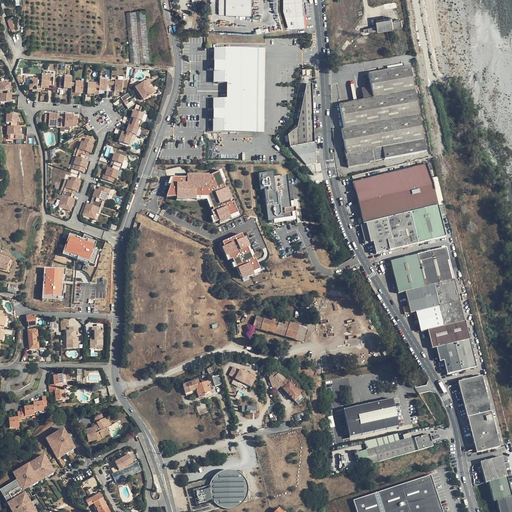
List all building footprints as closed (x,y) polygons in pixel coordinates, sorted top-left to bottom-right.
[(252,0),(219,0),(219,15),(252,15),(252,0)] [(284,0),(284,9),(290,28),(306,27),(302,0),(284,0)] [(149,64),(150,63),(146,17),(145,11),(127,12),(131,61),(131,62),(149,64)] [(17,24),(17,22),(17,17),(12,16),(7,19),(11,29),(17,27),(17,24)] [(376,22),(377,27),(367,29),(368,33),(392,28),(391,19),(376,22)] [(265,51),(213,50),(212,85),(226,85),(226,100),(212,100),(212,136),(264,137),(265,51)] [(342,123),(344,129),(341,130),(345,151),(344,151),(346,159),(347,159),(348,165),(368,162),(376,160),(425,151),(421,130),(415,96),(410,66),(373,73),(368,74),(368,76),(370,83),(370,87),(362,89),(363,100),(341,104),(339,105),(342,123)] [(41,86),(45,86),(48,87),(49,85),(52,86),(53,77),(49,77),(49,76),(42,75),(41,80),(41,86)] [(64,88),(71,88),(72,83),(72,78),(65,77),(65,78),(60,78),(60,86),(64,86),(64,88)] [(29,89),(32,90),(36,90),(37,88),(40,89),(41,86),(41,80),(37,80),(37,79),(29,78),(29,89)] [(107,80),(99,80),(99,81),(98,90),(106,91),(106,87),(110,88),(111,79),(107,79),(107,80)] [(114,88),(114,91),(119,92),(121,92),(122,81),(115,81),(115,79),(111,79),(110,88),(114,88)] [(88,94),(94,94),(94,91),(98,92),(98,90),(99,81),(95,80),(95,83),(89,83),(88,94)] [(76,83),(72,83),(71,88),(71,91),(75,91),(75,93),(80,93),(82,93),(83,83),(76,82),(76,83)] [(135,87),(139,94),(148,88),(144,82),(135,87)] [(9,91),(9,87),(9,84),(0,83),(0,90),(7,91),(9,91)] [(151,84),(149,86),(154,93),(157,91),(151,84)] [(288,136),(290,148),(314,143),(312,84),(306,84),(299,122),(297,129),(288,136)] [(152,94),(148,88),(139,94),(143,100),(152,94)] [(0,102),(10,103),(9,109),(17,110),(17,95),(11,95),(7,95),(0,94),(0,102)] [(120,98),(123,102),(130,97),(127,94),(120,98)] [(134,104),(131,100),(124,105),(127,109),(134,104)] [(133,111),(130,117),(133,118),(132,123),(140,125),(142,122),(140,121),(143,114),(133,111)] [(57,119),(57,117),(57,114),(49,114),(49,115),(45,115),(44,123),(49,123),(48,126),(56,127),(56,128),(60,128),(61,119),(57,119)] [(65,115),(65,117),(65,119),(61,119),(60,128),(64,129),(64,127),(72,128),(73,125),(77,125),(78,117),(73,117),(73,115),(65,115)] [(139,130),(140,125),(132,123),(130,127),(127,126),(125,132),(133,135),(135,136),(138,129),(139,130)] [(16,135),(27,136),(27,127),(18,127),(12,126),(10,126),(7,126),(6,134),(8,134),(8,139),(16,140),(16,135)] [(122,136),(120,135),(119,139),(118,142),(128,145),(130,139),(131,138),(133,135),(125,132),(124,132),(122,136)] [(74,148),(73,151),(83,155),(85,152),(87,152),(89,153),(92,146),(90,146),(92,141),(84,138),(83,143),(80,142),(77,149),(74,148)] [(315,157),(314,143),(290,148),(311,171),(316,171),(315,164),(315,163),(315,157)] [(73,151),(72,155),(74,157),(72,164),(75,165),(73,169),(81,172),(82,168),(84,168),(86,161),(84,160),(82,159),(83,155),(73,151)] [(113,162),(112,166),(120,169),(122,165),(121,164),(123,158),(113,154),(111,161),(113,162)] [(354,182),(358,200),(358,201),(359,208),(360,211),(363,223),(366,223),(438,206),(428,165),(427,164),(354,182)] [(119,173),(120,169),(112,166),(110,170),(106,168),(104,175),(102,175),(101,179),(112,183),(113,178),(116,179),(118,172),(119,173)] [(173,179),(166,199),(176,198),(175,202),(205,202),(216,227),(239,218),(220,173),(209,177),(186,176),(186,179),(173,179)] [(272,174),(259,176),(261,190),(264,190),(268,220),(274,219),(274,223),(298,220),(302,220),(296,178),(287,179),(287,176),(273,178),(272,174)] [(70,180),(67,179),(64,187),(62,186),(61,186),(60,190),(62,190),(70,193),(72,189),(76,191),(79,183),(78,183),(79,179),(71,176),(70,180)] [(94,198),(93,201),(100,204),(101,201),(103,201),(106,194),(108,194),(109,190),(102,188),(98,187),(97,190),(94,190),(92,197),(94,198)] [(69,197),(70,193),(62,190),(61,194),(62,194),(57,206),(69,210),(73,198),(69,197)] [(100,204),(93,201),(91,205),(89,204),(85,203),(81,214),(92,219),(97,207),(99,208),(100,204)] [(366,223),(370,242),(373,242),(376,254),(445,237),(438,206),(366,223)] [(365,244),(370,242),(366,223),(363,223),(360,224),(365,244)] [(241,236),(222,244),(223,248),(221,249),(227,263),(232,261),(241,282),(260,274),(256,264),(245,239),(243,240),(241,236)] [(98,246),(72,238),(66,258),(92,266),(98,246)] [(405,292),(408,306),(410,312),(411,313),(416,312),(421,332),(427,331),(432,349),(436,348),(439,362),(444,361),(447,373),(447,375),(476,368),(465,321),(464,322),(446,248),(390,262),(398,294),(405,292)] [(0,254),(0,268),(11,271),(14,258),(0,254)] [(68,272),(45,271),(44,300),(66,302),(68,272)] [(7,291),(13,292),(15,293),(17,286),(9,284),(7,291)] [(34,316),(26,316),(27,321),(28,321),(29,326),(35,325),(34,316)] [(295,339),(299,326),(285,321),(284,325),(275,322),(276,319),(272,318),(271,321),(256,316),(253,327),(295,339)] [(307,328),(299,325),(299,326),(295,339),(303,342),(307,328)] [(93,328),(93,338),(90,338),(91,348),(96,348),(97,350),(104,349),(103,327),(93,328)] [(36,343),(36,342),(36,337),(37,337),(36,331),(35,331),(35,330),(28,331),(30,349),(38,348),(37,343),(36,343)] [(75,337),(75,330),(66,330),(67,348),(79,348),(79,337),(75,337)] [(381,340),(375,340),(376,356),(383,356),(383,345),(381,345),(381,340)] [(252,387),(257,378),(234,366),(229,375),(252,387)] [(274,373),(267,380),(271,395),(275,394),(276,393),(275,391),(281,387),(279,385),(284,379),(274,373)] [(63,374),(53,375),(54,384),(49,385),(49,389),(60,387),(59,384),(63,384),(62,379),(63,378),(63,374)] [(215,386),(219,385),(221,384),(218,376),(213,378),(215,386)] [(458,383),(474,444),(477,453),(499,447),(490,412),(481,377),(458,383)] [(300,395),(284,379),(279,385),(281,387),(294,401),(300,395)] [(197,392),(198,396),(204,394),(211,392),(207,382),(199,385),(197,380),(183,385),(186,395),(197,392)] [(60,387),(49,389),(49,392),(55,392),(56,401),(66,400),(65,396),(64,396),(64,390),(60,391),(60,387)] [(47,407),(46,396),(42,397),(43,401),(33,402),(34,405),(34,412),(39,412),(39,411),(44,410),(43,407),(47,407)] [(392,401),(343,412),(349,440),(399,429),(392,401)] [(34,412),(34,405),(24,406),(24,407),(21,408),(21,411),(22,419),(25,418),(25,417),(30,416),(30,415),(35,414),(34,412)] [(22,419),(21,411),(18,412),(18,417),(9,418),(10,427),(15,427),(15,426),(19,426),(19,422),(23,422),(22,419)] [(94,418),(97,422),(104,419),(101,414),(94,418)] [(97,422),(98,424),(99,427),(96,429),(95,427),(84,431),(85,436),(87,436),(89,442),(96,440),(97,442),(104,438),(104,437),(110,434),(107,428),(109,427),(104,419),(97,422)] [(67,439),(65,436),(64,437),(60,431),(53,436),(46,440),(56,456),(73,446),(69,439),(68,438),(67,439)] [(415,439),(418,450),(432,447),(429,435),(415,439)] [(388,444),(386,437),(375,439),(365,441),(367,450),(369,449),(375,448),(376,448),(386,444),(388,444)] [(411,438),(404,440),(396,442),(388,444),(386,444),(376,448),(375,448),(377,456),(379,462),(415,451),(411,438)] [(74,449),(73,446),(56,456),(57,459),(74,449)] [(369,449),(367,450),(371,464),(379,462),(377,456),(375,448),(369,449)] [(109,484),(140,471),(141,471),(133,453),(101,466),(109,484)] [(31,483),(42,476),(45,474),(52,470),(44,456),(13,474),(17,480),(19,485),(21,488),(28,484),(31,483)] [(511,511),(511,498),(501,458),(498,458),(480,463),(485,483),(489,482),(493,501),(496,501),(499,511),(511,511)] [(216,478),(188,485),(194,511),(206,511),(223,508),(229,510),(236,510),(242,507),(247,503),(252,501),(250,494),(251,489),(249,483),(247,479),(245,471),(240,473),(234,471),(227,471),(221,474),(216,478)] [(441,511),(429,475),(352,501),(355,511),(441,511)] [(32,486),(44,479),(42,476),(31,483),(32,486)] [(92,489),(100,484),(96,476),(81,483),(87,496),(94,492),(92,489)] [(9,507),(12,511),(35,511),(32,506),(29,508),(28,504),(27,504),(24,499),(27,497),(23,491),(21,488),(19,485),(15,487),(12,483),(2,489),(12,505),(9,507)] [(0,490),(9,507),(12,505),(2,489),(0,490)] [(109,511),(99,494),(86,501),(89,506),(94,504),(98,511),(109,511)] [(127,507),(131,511),(137,511),(138,511),(140,509),(135,502),(127,507)]
